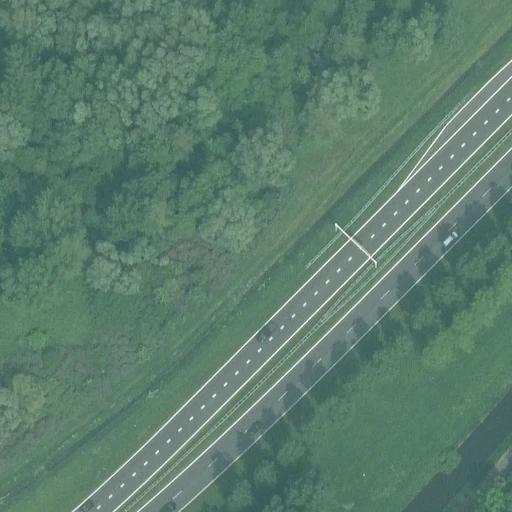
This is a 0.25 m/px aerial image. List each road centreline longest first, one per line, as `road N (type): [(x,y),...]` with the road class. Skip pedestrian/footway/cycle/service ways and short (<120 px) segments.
road 1 (trunk): [(511,93),(86,511)]
road 2 (trunk): [(159,511),(511,166)]
